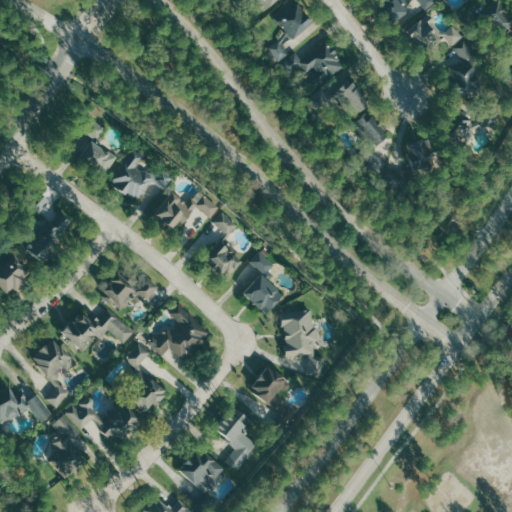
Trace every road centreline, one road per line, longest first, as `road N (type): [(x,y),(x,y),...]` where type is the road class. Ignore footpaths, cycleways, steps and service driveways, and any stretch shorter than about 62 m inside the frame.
road 1 (secondary): [(9,0),(223,150),(458,347)]
road 2 (secondary): [(481,316),(349,218),(201,38),(159,0)]
road 3 (residential): [(14,148),(155,256),(242,338)]
road 4 (secondary): [(446,291),(277,511)]
road 5 (secondary): [(339,511),(481,316)]
road 6 (residential): [(242,338),(153,450),(97,505)]
road 7 (tertiary): [(0,161),(113,0)]
road 8 (residential): [(0,339),(119,229)]
